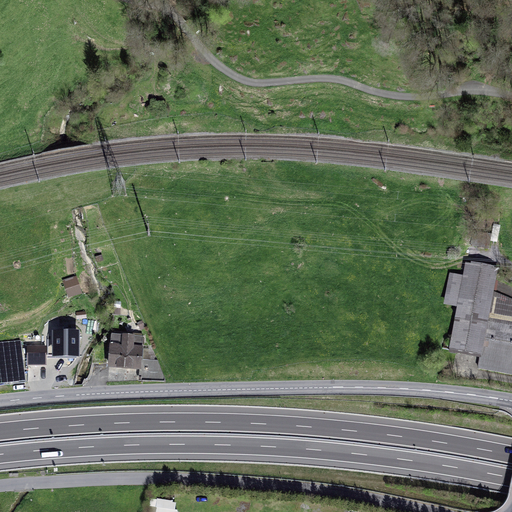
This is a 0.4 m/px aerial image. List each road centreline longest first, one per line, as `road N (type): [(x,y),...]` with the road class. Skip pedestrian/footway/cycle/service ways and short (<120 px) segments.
road 1 (motorway): [(511,455),(310,426),(155,421),(0,432)]
road 2 (motorway): [(0,454),(231,445),(511,478)]
road 3 (tertiary): [(511,401),(363,387),(0,401)]
road 4 (unclassified): [(428,511),(239,482),(0,486)]
road 5 (track): [(511,94),(245,73),(216,59),(160,0)]
